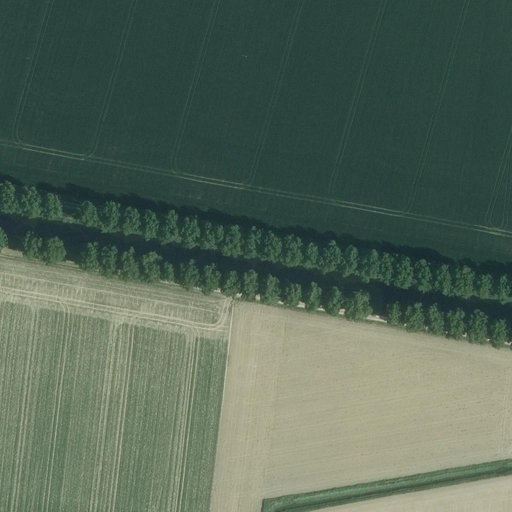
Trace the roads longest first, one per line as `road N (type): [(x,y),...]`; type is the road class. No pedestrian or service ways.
road 1 (track): [(511,285),(0,192)]
road 2 (track): [(0,249),(511,341)]
